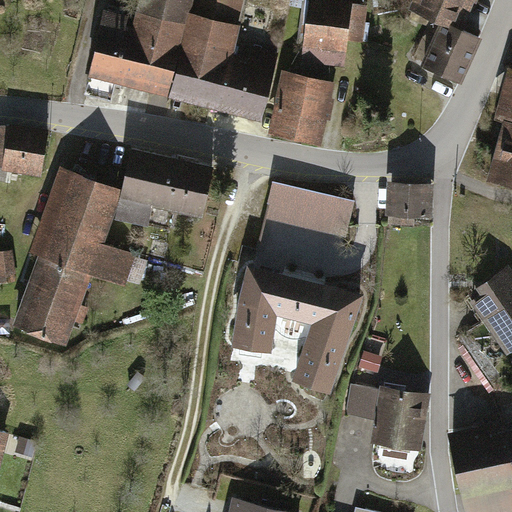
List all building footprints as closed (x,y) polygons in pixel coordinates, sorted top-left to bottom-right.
[(138,0),(134,15),(105,8),(88,73),(162,92),(185,0),(138,0)] [(185,0),(162,92),(261,120),(277,57),(233,46),(244,0),(185,0)] [(415,0),(411,11),(441,22),(465,31),(477,0),(415,0)] [(368,8),(307,1),(299,65),(347,71),(350,46),(363,45),(368,8)] [(441,22),(421,68),(460,85),(480,39),(441,22)] [(511,71),(510,72),(484,179),(511,185),(511,71)] [(321,146),(332,82),(283,73),(271,137),(321,146)] [(48,132),(0,127),(0,173),(43,177),(48,132)] [(214,167),(133,151),(119,219),(148,225),(152,208),(203,218),(214,167)] [(122,187),(58,166),(30,252),(38,254),(14,327),(71,345),(93,277),(121,286),(131,256),(103,247),(122,187)] [(433,183),(382,182),(382,213),(432,214),(433,183)] [(353,200),(273,183),(265,220),(345,237),(353,200)] [(330,392),(364,293),(246,266),(231,340),(271,349),(278,311),(313,322),(294,378),(330,392)] [(511,270),(509,266),(465,296),(508,357),(511,354),(511,270)] [(430,395),(353,383),(348,415),(373,419),(369,441),(422,449),(430,395)] [(488,413),(444,423),(465,511),(511,511),(511,428),(493,433),(488,413)] [(0,472),(10,434),(0,431),(0,472)] [(292,511),(232,498),(228,511),(292,511)]
